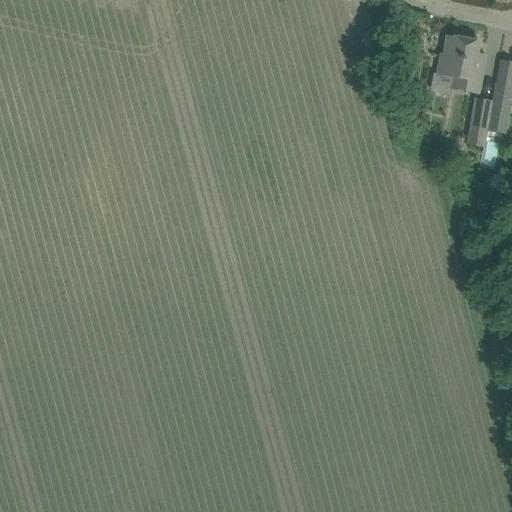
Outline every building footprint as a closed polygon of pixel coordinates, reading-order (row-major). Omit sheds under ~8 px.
[(486,57),(478,55),(480,44),(448,38),(445,56),(442,55),(439,75),(455,78),(453,89),(479,94),(481,83),(486,57)] [(511,88),(498,86),(490,132),(505,135),(511,100),(511,98),(511,88)] [(419,99),(416,114),(425,116),(427,100),(419,99)] [(469,144),(484,147),(492,103),(477,100),(469,144)] [(511,165),(500,164),(498,173),(509,175),(511,175),(511,165)]
